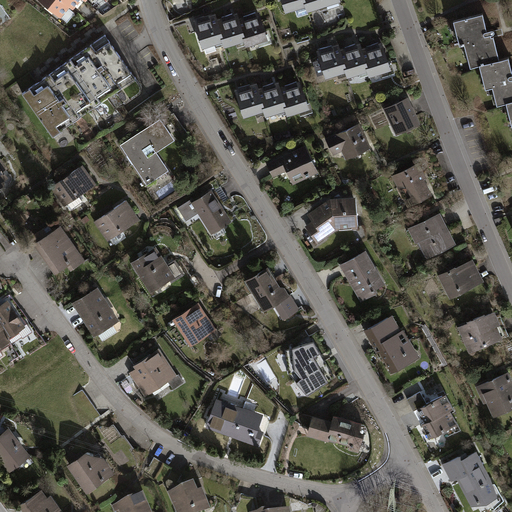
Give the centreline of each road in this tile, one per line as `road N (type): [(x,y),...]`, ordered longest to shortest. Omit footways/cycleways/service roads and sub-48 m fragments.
road 1 (residential): [(148,0),(232,166),(341,336),(411,466)]
road 2 (residential): [(12,258),(148,431),(222,467),(348,497)]
road 3 (residential): [(511,288),(399,0)]
